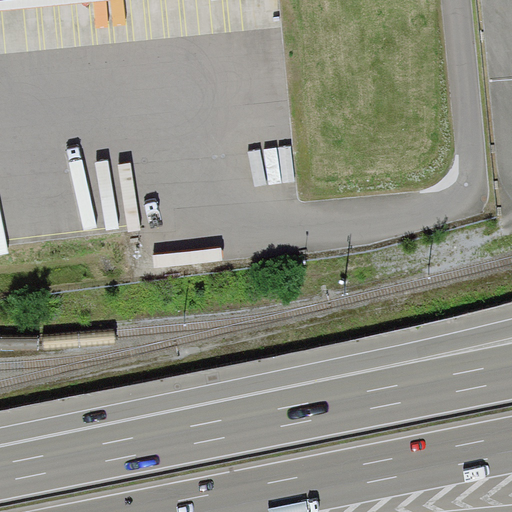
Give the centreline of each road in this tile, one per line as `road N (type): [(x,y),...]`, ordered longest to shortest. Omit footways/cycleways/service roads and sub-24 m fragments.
road 1 (motorway): [(511,325),(0,434)]
road 2 (motorway): [(511,371),(0,474)]
road 3 (motorway): [(169,511),(511,444)]
